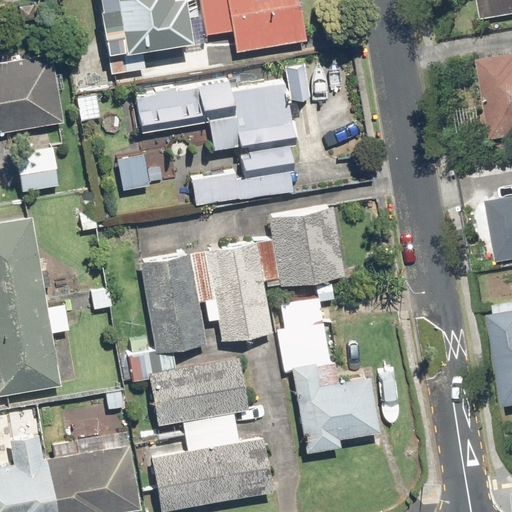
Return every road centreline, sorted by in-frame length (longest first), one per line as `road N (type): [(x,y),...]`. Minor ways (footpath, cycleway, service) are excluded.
road 1 (residential): [(381,0),(467,475),(467,511)]
road 2 (unknown): [(413,174),(100,219)]
